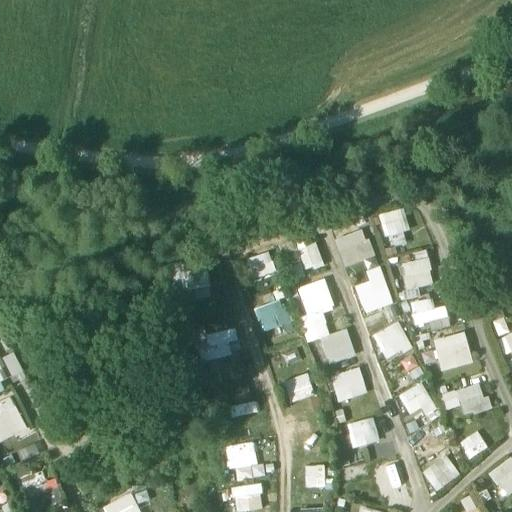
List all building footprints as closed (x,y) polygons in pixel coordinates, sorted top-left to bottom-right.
[(391,237),(395,248),(411,243),(400,209),(377,217),(384,239),(391,237)] [(364,231),(335,238),(343,268),(372,260),(364,231)] [(296,250),(307,273),(325,265),(314,242),(296,250)] [(414,253),(416,264),(403,266),(405,279),(399,280),(403,300),(420,297),(419,288),(433,286),(427,251),(414,253)] [(481,264),(489,283),(511,274),(511,266),(507,254),(481,264)] [(356,286),(363,314),(391,307),(382,268),(366,272),(369,283),(356,286)] [(184,272),(186,299),(210,297),(208,270),(184,272)] [(325,280),(297,288),(305,316),(298,318),(306,344),(319,340),(327,365),(355,356),(347,329),(329,335),(323,312),(334,309),(325,280)] [(410,303),(413,325),(435,322),(432,300),(410,303)] [(261,333),(289,326),(283,301),(255,308),(261,333)] [(499,338),(510,334),(505,318),(494,322),(499,338)] [(373,335),(386,361),(411,349),(399,323),(373,335)] [(228,342),(238,340),(235,327),(196,336),(202,363),(231,356),(228,342)] [(433,342),(442,373),(473,364),(464,332),(433,342)] [(511,333),(500,337),(505,355),(511,353),(511,333)] [(329,378),(339,404),(368,393),(358,367),(329,378)] [(289,404),(314,398),(308,374),(283,380),(289,404)] [(408,416),(422,409),(425,416),(436,411),(423,383),(398,395),(408,416)] [(440,396),(445,412),(462,406),(465,417),(488,410),(480,384),(440,396)] [(2,425),(20,417),(11,398),(0,403),(0,440),(8,437),(2,425)] [(232,418),(259,411),(257,401),(230,408),(232,418)] [(346,426),(353,450),(380,442),(373,418),(346,426)] [(418,456),(442,442),(431,422),(407,436),(418,456)] [(459,443),(470,460),(489,448),(478,431),(459,443)] [(225,448),(231,470),(259,463),(253,441),(225,448)] [(446,456),(422,473),(436,493),(460,476),(446,456)] [(504,498),(511,492),(511,459),(489,472),(504,498)] [(395,489),(405,486),(399,461),(388,464),(395,489)] [(341,482),(367,475),(365,465),(338,472),(341,482)] [(306,488),(326,488),(325,466),(305,467),(306,488)] [(217,490),(218,511),(242,511),(241,488),(217,490)] [(140,511),(132,494),(99,508),(100,511),(140,511)]
